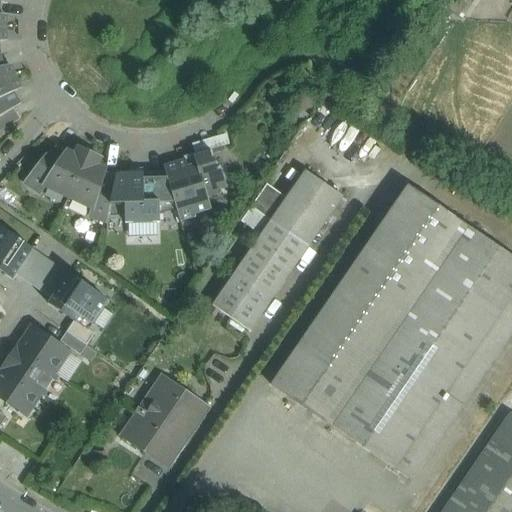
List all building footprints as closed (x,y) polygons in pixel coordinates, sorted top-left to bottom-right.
[(466,0),(445,0),(442,5),(456,15),(466,0)] [(0,56),(0,84),(15,78),(12,66),(3,68),(0,56)] [(15,78),(0,84),(0,118),(13,110),(20,105),(14,93),(21,89),(15,78)] [(13,110),(0,118),(0,132),(20,120),(13,110)] [(60,161),(43,187),(45,187),(68,199),(89,154),(78,149),(74,156),(67,152),(60,161)] [(212,152),(164,167),(166,173),(176,210),(180,223),(196,218),(195,215),(211,210),(207,198),(222,194),(221,190),(226,188),(221,171),(222,171),(221,168),(218,169),(214,158),(213,158),(212,152)] [(49,153),(26,183),(41,193),(45,187),(43,187),(60,161),(49,153)] [(101,160),(89,154),(68,199),(92,210),(93,211),(102,181),(105,171),(98,167),(101,160)] [(159,203),(160,215),(176,210),(166,173),(143,174),(144,203),(159,203)] [(287,199),(271,222),(309,248),(343,198),(305,173),(287,199)] [(128,174),(117,174),(114,185),(110,206),(125,206),(144,205),(144,203),(143,174),(128,174)] [(114,185),(102,181),(93,211),(92,210),(90,216),(107,222),(107,220),(110,206),(114,185)] [(287,199),(267,185),(251,208),(271,222),(287,199)] [(408,187),(271,386),(332,428),(469,228),(408,187)] [(159,203),(144,203),(144,205),(125,206),(125,219),(125,224),(160,224),(160,215),(159,203)] [(125,219),(125,206),(110,206),(107,220),(125,219)] [(271,222),(236,273),(274,299),(309,248),(271,222)] [(33,250),(0,228),(0,272),(12,280),(33,250)] [(511,257),(469,228),(332,428),(411,482),(511,334),(511,257)] [(274,299),(236,273),(213,307),(251,332),(274,299)] [(109,302),(69,275),(48,305),(88,332),(109,302)] [(68,353),(32,329),(18,349),(17,349),(16,349),(56,376),(57,376),(54,374),(68,353)] [(86,346),(67,333),(60,343),(80,356),(86,346)] [(56,376),(16,349),(3,369),(43,396),(56,376)] [(43,396),(3,369),(2,370),(3,371),(0,375),(0,398),(26,416),(40,395),(42,397),(43,396)] [(172,382),(161,398),(156,394),(143,412),(140,409),(137,413),(141,416),(125,439),(146,454),(150,448),(170,462),(207,407),(172,382)] [(511,511),(511,414),(455,496),(479,511),(511,511)] [(454,495),(442,511),(479,511),(455,496),(454,495)]
